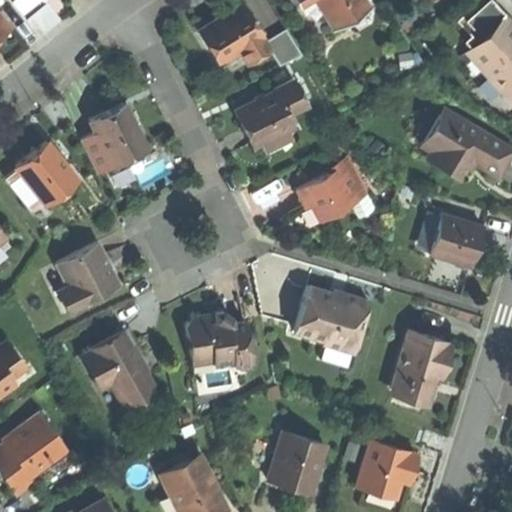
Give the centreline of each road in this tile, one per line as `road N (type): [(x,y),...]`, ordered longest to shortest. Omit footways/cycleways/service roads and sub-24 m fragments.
road 1 (residential): [(120,6),(145,38),(218,187)]
road 2 (residential): [(443,511),(506,316)]
road 3 (residential): [(218,187),(155,227),(176,273),(241,237)]
road 4 (residential): [(0,102),(120,6)]
